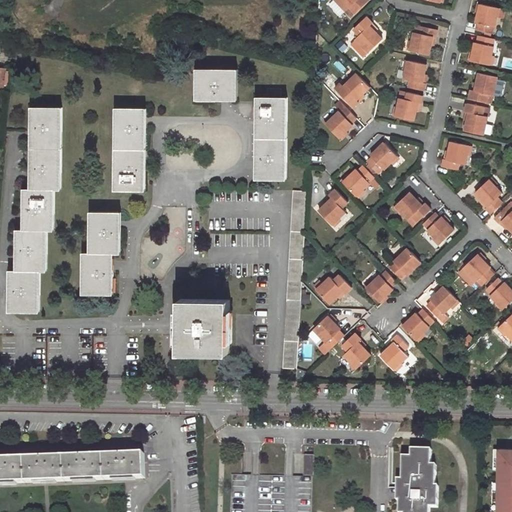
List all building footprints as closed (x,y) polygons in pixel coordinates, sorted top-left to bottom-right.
[(339,0),(341,2),(348,8),(352,5),(358,11),(369,0),(339,0)] [(495,25),(497,16),(499,7),(481,3),(479,12),(477,21),(479,21),(478,29),(492,32),(494,25),(495,25)] [(357,36),(364,44),(370,50),(384,37),(377,30),(372,24),(374,21),(368,15),(355,27),(361,33),(357,36)] [(432,44),(434,35),(437,36),(438,29),(424,26),(422,33),(416,32),(414,41),(412,50),(430,54),(432,44)] [(472,59),(490,63),(492,55),(495,45),(493,45),(495,38),(480,35),(478,41),(476,41),(474,51),(472,59)] [(362,46),(368,52),(370,50),(364,44),(362,46)] [(408,69),(405,78),(412,80),(411,87),(425,90),(427,82),(424,82),(426,73),(428,64),(410,60),(408,69)] [(198,97),(238,97),(239,69),(198,68),(198,97)] [(352,79),(358,72),(356,70),(349,76),(352,79)] [(358,98),(364,93),(371,86),(358,72),(352,79),(343,86),(339,82),(334,87),(354,108),(360,101),(358,98)] [(478,82),(476,89),(472,89),(470,98),(488,101),(488,100),(490,93),(494,94),(496,84),(498,75),(480,72),(478,82)] [(399,106),(397,115),(399,116),(416,119),(418,110),(419,102),(423,102),(424,95),(409,91),(408,98),(401,97),(399,106)] [(360,101),(366,96),(364,93),(358,98),(360,101)] [(287,180),(287,95),(259,96),(259,180),(287,180)] [(469,112),(467,119),(465,130),(484,133),(485,125),(487,115),(483,114),(484,106),(467,102),(466,111),(469,112)] [(62,191),(63,108),(36,107),(34,189),(27,190),(26,231),(19,231),(18,272),(11,271),(11,312),(40,313),(41,272),(49,272),(49,231),(54,231),(55,191),(62,191)] [(341,111),(334,118),(328,124),(340,137),(347,131),(354,125),(352,122),(358,117),(348,107),(342,112),(341,111)] [(144,191),(145,109),(117,109),(117,191),(144,191)] [(332,116),(325,122),(328,124),(334,118),(332,116)] [(347,131),(340,137),(343,140),(349,133),(347,131)] [(383,138),(377,144),(379,147),(386,141),(383,138)] [(385,168),(392,161),(399,155),(386,141),(379,147),(372,154),(373,156),(368,161),(379,171),(384,166),(385,168)] [(466,163),(468,154),(470,145),(452,141),(450,150),(448,159),(444,158),(443,165),(458,168),(459,162),(466,163)] [(399,155),(392,161),(394,163),(401,157),(399,155)] [(357,195),(364,188),(370,182),(369,181),(374,175),(364,164),(359,169),(357,168),(350,174),(344,181),(357,195)] [(348,172),(341,179),(344,181),(350,174),(348,172)] [(504,192),(491,179),(477,192),(484,199),(490,205),(487,207),(492,212),(503,201),(499,197),(504,192)] [(332,197),(326,203),(319,210),(332,224),(338,217),(345,211),(342,208),(348,201),(336,188),(330,194),(332,197)] [(360,197),(366,191),(364,188),(357,195),(360,197)] [(307,193),(293,192),(280,381),(295,382),(307,193)] [(417,200),(410,192),(397,206),(410,219),(413,216),(419,222),(431,209),(425,203),(423,206),(417,200)] [(511,201),(497,216),(502,222),(504,219),(510,226),(511,228),(511,201)] [(428,230),(441,244),(454,231),(454,230),(448,224),(442,217),(440,219),(435,213),(424,224),(429,229),(428,230)] [(118,255),(119,214),(92,214),(91,254),(84,254),(84,295),(112,295),(112,255),(118,255)] [(334,226),(341,220),(338,217),(332,224),(334,226)] [(504,219),(502,222),(508,228),(510,226),(504,219)] [(450,222),(448,224),(454,230),(456,228),(450,222)] [(397,262),(392,267),(402,278),(407,273),(409,275),(415,269),(422,262),(409,248),(396,261),(397,262)] [(479,253),(486,259),(488,257),(482,250),(479,253)] [(479,253),(479,252),(465,265),(479,279),(480,278),(485,283),(496,273),(490,268),(492,266),(486,259),(479,253)] [(422,262),(415,269),(417,270),(424,264),(422,262)] [(382,274),(368,287),(381,301),(382,300),(388,294),(394,288),(393,287),(398,281),(388,271),(383,276),(382,274)] [(351,285),(339,272),(333,278),(330,275),(316,287),(329,301),(336,294),(342,288),(345,291),(351,285)] [(503,282),(499,277),(488,288),(493,293),(492,294),(505,307),(511,300),(511,287),(505,280),(503,282)] [(436,290),(438,292),(444,285),(442,283),(436,290)] [(444,311),(458,299),(446,286),(444,285),(438,292),(431,298),(433,300),(428,305),(443,321),(449,316),(444,311)] [(342,288),(336,294),(339,297),(345,291),(342,288)] [(388,294),(382,300),(384,303),(389,298),(391,298),(388,294)] [(229,355),(230,300),(179,299),(178,355),(229,355)] [(403,325),(416,338),(430,325),(429,324),(435,319),(426,309),(424,309),(419,314),(417,312),(410,318),(404,324),(403,325)] [(331,314),(337,320),(339,318),(333,312),(331,314)] [(331,314),(330,314),(317,327),(330,340),(331,340),(336,345),(347,334),(342,329),(344,327),(337,320),(331,314)] [(511,315),(502,325),(511,336),(511,315)] [(359,367),(372,354),(365,347),(359,341),(362,339),(356,333),(343,345),(348,350),(345,354),(359,367)] [(394,367),(408,353),(404,349),(409,344),(398,333),(393,338),(394,340),(389,346),(382,353),(394,367)] [(429,511),(430,506),(438,506),(438,485),(436,485),(436,464),(431,464),(431,449),(411,449),(411,456),(403,456),(402,478),(398,478),(398,499),(401,499),(400,511),(429,511)] [(511,511),(511,449),(499,450),(498,471),(498,482),(492,482),(492,498),(498,498),(498,506),(492,505),(491,511),(511,511)] [(0,483),(145,477),(145,453),(0,458),(0,483)] [(231,511),(312,511),(314,454),(305,454),(304,477),(233,476),(231,511)]
